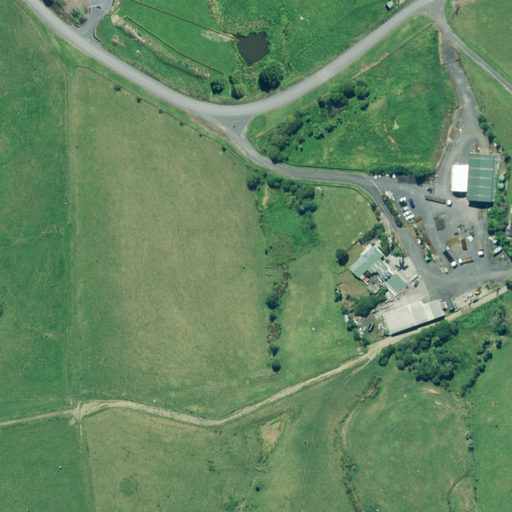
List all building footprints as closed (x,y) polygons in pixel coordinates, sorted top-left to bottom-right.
[(480,157),(477,206),(500,207),(503,158),(480,157)] [(414,225),(416,229),(428,223),(426,218),(414,225)] [(423,241),(433,235),(430,231),(421,236),(423,241)] [(435,236),(425,242),(435,259),(439,257),(441,260),(445,258),(438,246),(440,245),(435,236)] [(384,251),(358,273),(368,284),(380,274),(400,298),(413,287),(384,251)] [(442,309),(447,308),(445,302),(440,303),(439,301),(425,306),(423,302),(385,315),(392,335),(445,316),(442,309)] [(368,332),(365,323),(356,327),(360,335),(368,332)]
